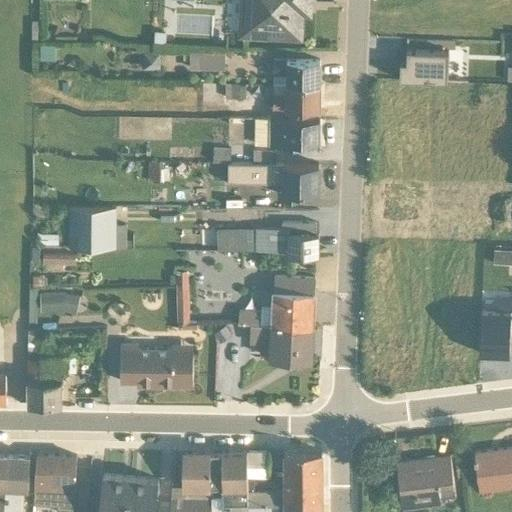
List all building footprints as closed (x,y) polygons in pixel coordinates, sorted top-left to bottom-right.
[(238,0),(238,30),(303,34),(304,10),(311,10),(311,0),(238,0)] [(450,71),(451,43),(410,41),(410,54),(403,54),(403,69),(450,71)] [(224,45),(190,44),(190,62),(225,62),(224,45)] [(143,46),(143,62),(160,63),(160,46),(143,46)] [(274,51),(273,77),(319,77),(320,53),(274,51)] [(245,77),(225,77),(225,91),(245,90),(245,77)] [(267,89),(267,98),(272,98),(272,103),(284,103),(284,101),(319,102),(319,77),(273,77),(272,89),(267,89)] [(255,111),(254,136),(302,137),(302,134),(319,134),(319,111),(255,111)] [(230,142),(213,142),(213,154),(230,154),(230,142)] [(253,156),(275,156),(275,143),(253,142),(253,156)] [(227,156),(227,175),(281,176),(281,188),(301,188),(301,183),(318,183),(318,157),(275,156),(253,156),(227,156)] [(119,215),(118,198),(71,199),(72,240),(129,239),(129,215),(119,215)] [(282,220),(218,220),(218,243),(287,243),(288,247),(318,248),(318,226),(315,225),(315,215),(282,214),(282,220)] [(187,262),(177,263),(178,317),(189,317),(187,262)] [(239,300),(238,315),(313,318),(315,270),(275,268),(274,282),(272,282),(271,298),(261,297),(261,301),(239,300)] [(76,306),(80,289),(65,285),(41,286),(41,304),(61,303),(76,306)] [(481,343),(511,344),(511,299),(482,299),(481,343)] [(312,319),(251,316),(250,334),(271,335),(270,350),(311,352),(312,319)] [(231,328),(225,318),(214,325),(220,335),(231,328)] [(42,321),(29,322),(29,398),(61,397),(61,365),(76,364),(75,347),(60,347),(60,341),(48,330),(42,330),(42,321)] [(89,324),(89,343),(99,343),(100,324),(89,324)] [(138,335),(121,335),(121,374),(137,375),(137,379),(193,380),(193,335),(172,335),(172,340),(138,340),(138,335)] [(511,437),(474,443),(479,483),(511,478),(511,437)] [(247,511),(247,443),(211,444),(211,487),(223,487),(224,500),(230,501),(229,511),(247,511)] [(268,444),(247,443),(248,496),(322,496),(321,467),(285,467),(285,482),(258,482),(258,469),(268,469),(268,444)] [(211,487),(211,444),(184,444),(184,478),(172,478),(170,511),(210,511),(211,507),(212,504),(211,487)] [(321,467),(321,444),(285,444),(285,467),(321,467)] [(403,500),(440,495),(439,489),(455,487),(450,446),(397,453),(399,470),(396,471),(398,483),(400,483),(403,500)] [(30,448),(30,447),(8,447),(4,511),(22,511),(23,481),(28,482),(29,481),(30,448)] [(58,500),(73,501),(76,448),(37,447),(34,496),(58,498),(58,500)] [(99,511),(127,511),(130,468),(103,466),(99,511)] [(157,497),(157,495),(158,470),(130,468),(128,495),(127,511),(155,511),(156,504),(157,497)] [(321,511),(322,496),(248,496),(247,511),(321,511)]
